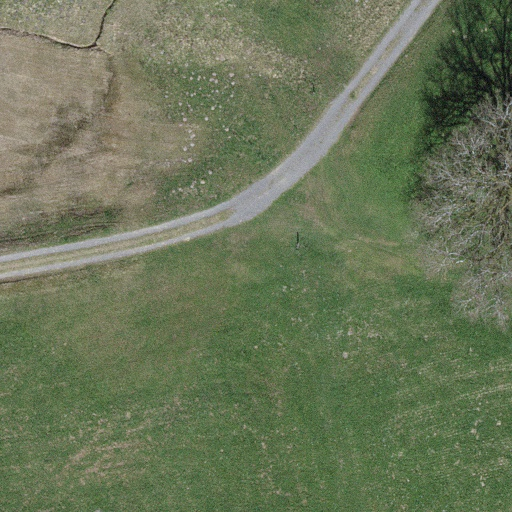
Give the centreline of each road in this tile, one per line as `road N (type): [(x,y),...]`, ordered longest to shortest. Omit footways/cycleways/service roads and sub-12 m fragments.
road 1 (track): [(423,0),(320,147),(178,239),(0,270)]
road 2 (track): [(511,237),(359,232),(320,147)]
